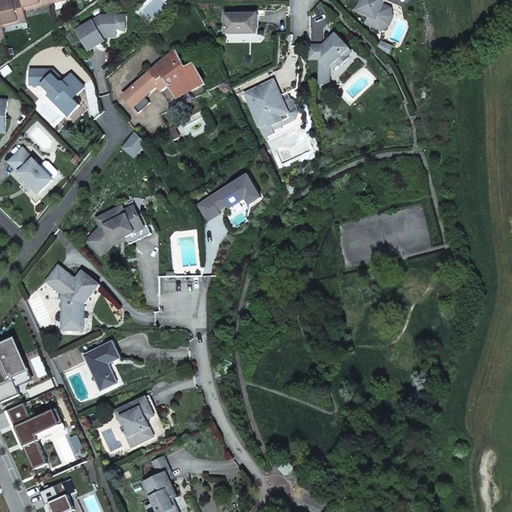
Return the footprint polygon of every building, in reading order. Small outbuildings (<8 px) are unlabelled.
[(25,9),(22,0),(14,0),(0,3),(0,11),(0,12),(3,26),(20,22),(19,18),(26,16),(25,9)] [(22,0),(25,9),(42,4),(41,0),(22,0)] [(362,0),(358,11),(370,16),(367,24),(382,31),(390,26),(393,18),(392,9),(380,5),(382,0),(362,0)] [(227,34),(259,33),(259,14),(227,14),(227,34)] [(102,16),(77,31),(89,51),(105,42),(103,37),(107,35),(117,34),(117,31),(117,16),(102,16)] [(117,16),(117,31),(126,31),(126,16),(117,16)] [(325,45),(310,45),(310,60),(321,60),(321,84),(331,84),(331,66),(332,66),(337,61),(340,65),(342,66),(352,57),(351,55),(347,52),(353,47),(340,32),(325,45)] [(381,41),(378,49),(390,55),(394,47),(381,41)] [(356,50),(353,47),(347,52),(351,55),(356,50)] [(166,59),(150,73),(159,85),(157,87),(157,88),(158,87),(160,90),(171,84),(183,105),(192,99),(189,93),(205,84),(194,66),(186,70),(175,52),(166,59)] [(7,64),(0,69),(0,71),(4,76),(12,70),(7,64)] [(64,83),(59,83),(53,75),(56,73),(53,70),(31,69),(30,84),(43,85),(50,92),(56,99),(54,102),(68,117),(80,105),(73,99),(74,99),(73,98),(75,95),(78,95),(85,89),(72,75),(64,83)] [(134,108),(157,88),(157,87),(159,85),(150,73),(123,96),(134,108)] [(264,87),(271,103),(283,97),(275,81),(264,87)] [(283,97),(271,103),(264,87),(247,95),(269,142),(306,125),(295,103),(291,101),(286,104),(283,97)] [(47,95),(54,102),(56,99),(50,92),(47,95)] [(291,101),(288,94),(283,97),(286,104),(291,101)] [(146,98),(134,108),(139,113),(150,103),(146,98)] [(0,133),(6,134),(9,101),(0,100),(0,133)] [(155,111),(144,119),(147,123),(144,126),(150,132),(163,121),(160,116),(155,111)] [(176,131),(172,133),(173,137),(175,140),(180,138),(176,131)] [(145,142),(137,132),(124,148),(136,158),(146,145),(145,142)] [(54,180),(23,148),(8,163),(40,194),(54,180)] [(252,208),(265,201),(250,174),(196,205),(208,226),(249,203),(252,208)] [(134,206),(124,211),(129,220),(139,215),(134,206)] [(116,243),(124,239),(146,228),(139,215),(129,220),(124,211),(122,207),(98,220),(102,229),(89,243),(103,257),(116,243)] [(153,233),(143,213),(142,213),(139,215),(146,228),(147,230),(149,235),(153,233)] [(132,244),(149,235),(147,230),(146,228),(124,239),(126,241),(126,243),(130,244),(132,244)] [(59,267),(47,282),(55,289),(67,273),(59,267)] [(62,297),(62,331),(79,331),(79,321),(84,321),(84,305),(95,291),(85,284),(90,278),(82,273),(76,281),(67,273),(55,289),(64,296),(62,297)] [(85,284),(95,291),(99,286),(90,278),(85,284)] [(27,370),(12,377),(17,388),(34,380),(16,338),(13,339),(27,370)] [(13,339),(0,344),(0,393),(4,403),(21,396),(17,388),(12,377),(27,370),(13,339)] [(114,342),(85,355),(102,392),(114,386),(111,379),(112,376),(115,375),(109,364),(109,363),(112,361),(114,362),(122,359),(114,342)] [(119,384),(115,375),(112,376),(111,379),(114,386),(119,384)] [(158,412),(150,395),(147,397),(152,409),(154,414),(158,412)] [(147,397),(118,409),(124,422),(129,433),(131,437),(134,436),(138,445),(155,437),(151,427),(146,430),(143,425),(145,421),(147,420),(155,416),(154,414),(152,409),(147,397)] [(26,404),(9,411),(24,447),(35,470),(48,464),(39,442),(36,437),(38,436),(55,429),(49,413),(33,420),(26,404)] [(36,437),(39,442),(40,441),(67,429),(58,409),(49,413),(55,429),(38,436),(36,437)] [(116,411),(120,420),(122,424),(124,422),(118,409),(116,411)] [(9,411),(6,412),(22,449),(24,447),(9,411)] [(138,445),(134,436),(131,437),(129,433),(127,435),(133,448),(138,445)] [(159,476),(167,472),(167,473),(171,480),(176,477),(166,457),(153,462),(159,476)] [(287,475),(294,469),(287,462),(282,468),(284,472),(287,475)] [(174,511),(179,510),(177,507),(175,508),(172,501),(179,498),(171,480),(167,473),(167,472),(159,476),(145,483),(154,504),(147,507),(149,511),(174,511)] [(64,483),(42,493),(47,506),(49,505),(51,504),(54,511),(73,511),(74,511),(76,510),(64,483)] [(293,494),(301,497),(304,489),(296,486),(293,494)]
